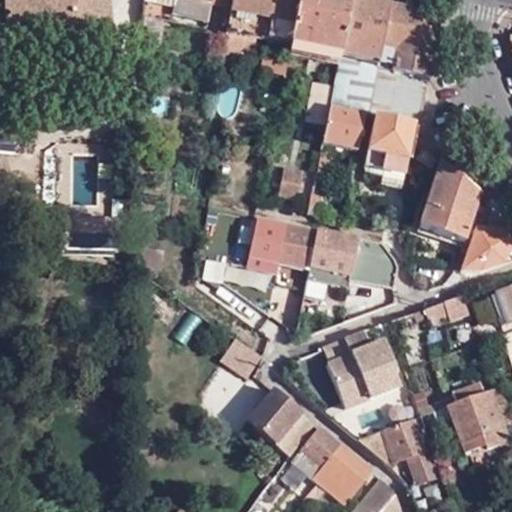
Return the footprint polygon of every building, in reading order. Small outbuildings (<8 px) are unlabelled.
[(5,0),(7,32),(76,27),(73,0),(5,0)] [(211,2),(211,0),(173,0),(173,4),(172,13),(207,21),(211,2)] [(290,45),(298,0),(211,0),(211,2),(229,6),(228,10),(270,19),(267,40),(290,45)] [(350,0),(298,0),(290,45),(288,57),(338,67),(339,60),(350,0)] [(374,67),(388,7),(355,0),(350,0),(339,60),(374,67)] [(426,84),(439,16),(388,7),(374,67),(373,75),(426,84)] [(224,29),(267,40),(270,19),(228,10),(224,29)] [(161,35),(162,23),(143,20),(140,47),(138,76),(146,76),(150,34),(161,35)] [(217,112),(233,116),(241,88),(226,84),(217,112)] [(363,118),(368,94),(334,87),(329,111),(363,118)] [(320,123),(323,106),(306,103),(303,120),(320,123)] [(355,154),(363,118),(329,111),(322,147),(355,154)] [(414,145),(417,130),(373,121),(365,155),(409,165),(414,147),(414,145)] [(434,162),(422,153),(414,166),(425,174),(434,162)] [(478,196),(439,166),(418,230),(463,244),(478,196)] [(329,172),(318,170),(314,189),(326,191),(329,172)] [(278,198),(298,201),(302,175),(284,171),(278,198)] [(459,274),(478,275),(503,266),(511,246),(511,220),(489,204),(480,230),(474,229),(459,274)] [(242,217),(232,268),(271,276),(274,266),(246,261),(253,220),(242,217)] [(313,232),(253,220),(246,261),(274,266),(306,272),(313,232)] [(308,273),(316,232),(313,232),(306,272),(303,282),(306,283),(308,273)] [(316,232),(308,273),(306,283),(349,291),(350,282),(394,290),(396,274),(382,246),(316,232)] [(206,262),(202,283),(220,286),(223,264),(206,262)] [(279,287),(273,317),(296,322),(298,314),(302,292),(279,287)] [(511,326),(511,290),(511,289),(495,295),(506,329),(511,326)] [(307,316),(312,294),(304,292),(304,294),(300,315),(307,316)] [(468,317),(461,298),(414,317),(416,325),(432,320),(433,323),(446,318),(449,324),(468,317)] [(416,325),(414,317),(395,323),(410,371),(429,364),(416,325)] [(511,328),(499,335),(511,361),(511,328)] [(385,347),(370,352),(365,335),(344,341),(351,359),(326,368),(343,413),(368,404),(398,393),(394,380),(396,380),(385,347)] [(218,363),(249,376),(260,350),(229,338),(218,363)] [(344,341),(322,350),(329,367),(351,359),(344,341)] [(450,408),(484,396),(481,388),(446,401),(450,408)] [(511,426),(511,425),(499,390),(484,396),(450,408),(468,456),(487,450),(489,453),(508,447),(502,430),(511,426)] [(288,457),(312,426),(271,392),(247,424),(288,457)] [(372,416),(403,405),(398,393),(368,404),(372,416)] [(441,412),(419,420),(424,431),(444,423),(441,412)] [(438,481),(416,421),(381,434),(357,444),(387,468),(404,462),(410,459),(420,488),(438,481)] [(339,447),(318,431),(291,465),(315,484),(324,473),(321,470),(339,447)] [(342,507),(369,472),(339,447),(321,470),(324,473),(315,484),(298,505),(297,506),(304,511),(305,511),(318,497),(319,488),(342,507)] [(415,490),(420,488),(410,459),(404,462),(415,490)] [(399,511),(394,498),(379,481),(354,511),(399,511)] [(195,511),(179,501),(174,508),(178,511),(176,511),(195,511)]
